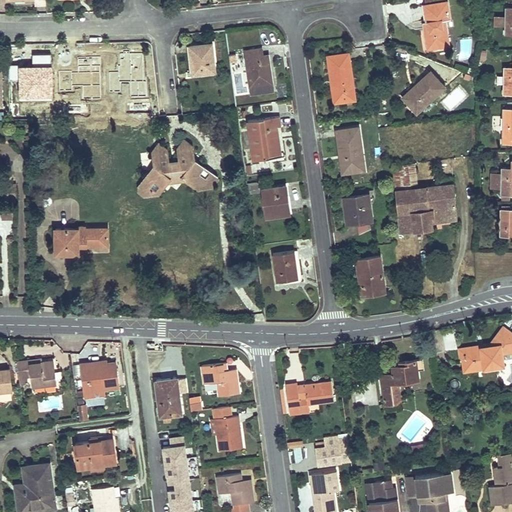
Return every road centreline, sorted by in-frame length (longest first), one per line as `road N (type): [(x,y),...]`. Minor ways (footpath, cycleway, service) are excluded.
road 1 (residential): [(292,10),(333,332)]
road 2 (tertiary): [(0,324),(260,333)]
road 3 (tertiary): [(333,332),(511,298)]
road 4 (residential): [(281,511),(260,333)]
road 5 (residential): [(0,29),(151,22)]
road 6 (residential): [(151,22),(292,10)]
